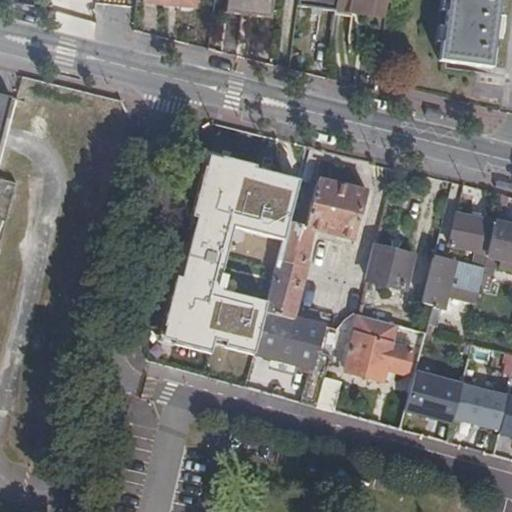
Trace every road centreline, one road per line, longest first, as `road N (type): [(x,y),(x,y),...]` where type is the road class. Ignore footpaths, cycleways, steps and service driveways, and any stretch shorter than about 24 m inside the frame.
road 1 (residential): [(511,490),(173,404)]
road 2 (secondary): [(175,78),(511,162)]
road 3 (residential): [(175,78),(98,381)]
road 4 (residential): [(98,381),(63,511)]
